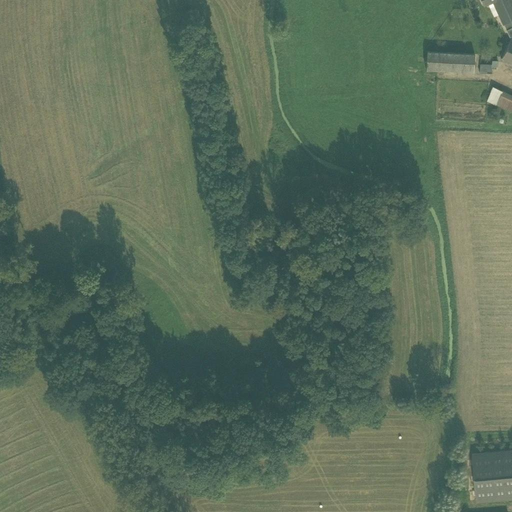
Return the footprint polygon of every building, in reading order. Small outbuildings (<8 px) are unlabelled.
[(507,22),(510,28),(511,26),(511,6),(509,0),(480,0),(483,5),(493,1),(503,24),(507,22)] [(511,38),(505,50),(501,60),(511,64),(511,38)] [(426,70),(473,72),(474,54),(427,52),(426,70)] [(479,72),(491,73),(492,67),(497,67),(498,61),(492,61),(491,65),(480,64),(479,72)] [(511,96),(502,92),(492,87),(487,101),(495,105),(511,112),(511,96)] [(511,498),(511,450),(505,451),(473,454),(477,502),(511,498)]
